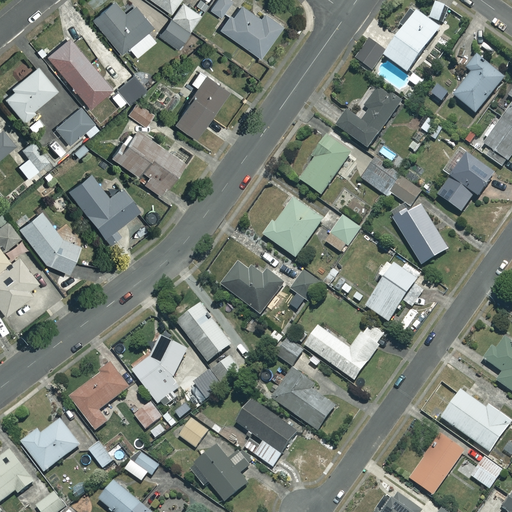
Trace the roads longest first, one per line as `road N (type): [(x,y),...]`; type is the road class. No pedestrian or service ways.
road 1 (residential): [(0,388),(189,237),(347,13)]
road 2 (residential): [(306,511),(332,493),(511,238)]
